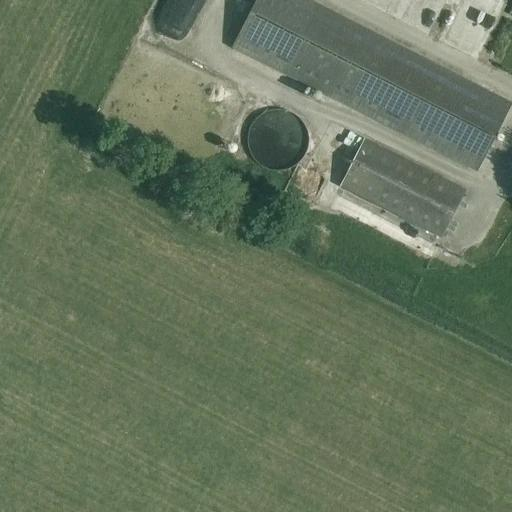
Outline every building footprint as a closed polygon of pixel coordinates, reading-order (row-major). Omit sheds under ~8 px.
[(256,0),(232,48),(280,72),(474,171),(509,102),(308,0),(256,0)] [(410,0),(409,6),(454,22),(462,0),(410,0)] [(456,7),(447,28),(471,38),(480,17),(456,7)] [(288,136),(272,143),(277,154),(292,147),(288,136)] [(440,238),(464,190),(364,139),(340,186),(440,238)]
